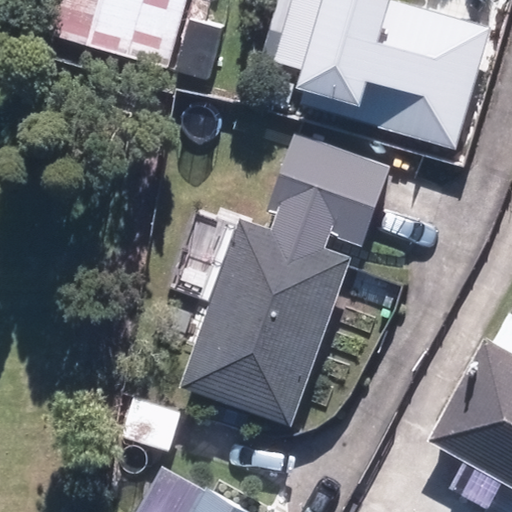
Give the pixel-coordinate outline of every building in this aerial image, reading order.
[(178,58),(194,0),(71,0),(64,26),(178,58)] [(339,26),(347,0),(292,0),(289,11),(339,26)] [(274,208),(371,244),(405,153),(309,117),(274,208)] [(305,419),(360,253),(247,216),(192,382),(305,419)] [(511,341),(501,335),(444,433),(511,471),(511,341)] [(140,388),(124,423),(171,445),(187,409),(140,388)] [(269,511),(175,460),(146,511),(269,511)]
